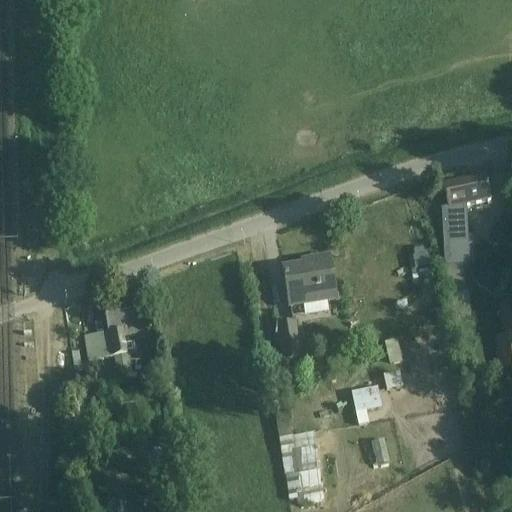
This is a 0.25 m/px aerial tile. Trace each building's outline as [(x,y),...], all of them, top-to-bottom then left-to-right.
[(443,188),(447,207),(448,210),(462,207),(468,206),(490,202),(485,179),(443,188)] [(446,232),(454,296),(471,294),(463,230),(446,232)] [(283,272),(289,309),(336,301),(329,261),(312,263),(313,267),(283,272)] [(145,339),(142,322),(138,303),(102,309),(107,336),(85,340),(89,364),(130,357),(128,342),(145,339)] [(511,304),(499,306),(503,335),(511,334),(511,304)] [(276,328),(282,364),(302,361),(295,324),(276,328)] [(511,338),(497,340),(500,373),(511,371),(511,338)] [(362,414),(382,411),(379,392),(359,395),(362,414)] [(357,447),(313,448),(314,475),(357,474),(357,447)]
